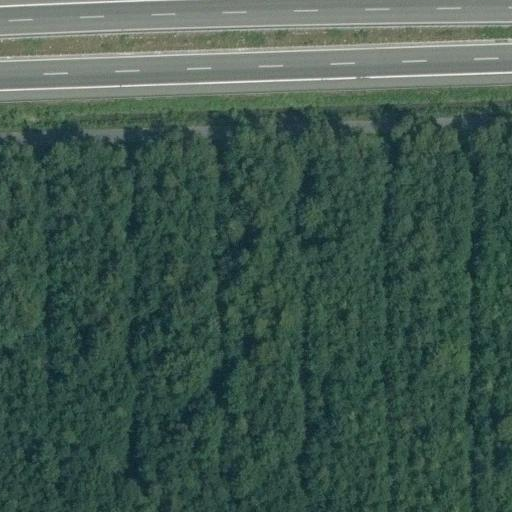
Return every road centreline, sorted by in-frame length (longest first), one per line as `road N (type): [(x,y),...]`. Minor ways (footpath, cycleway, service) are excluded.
road 1 (trunk): [(0,78),(511,60)]
road 2 (trunk): [(511,9),(0,23)]
